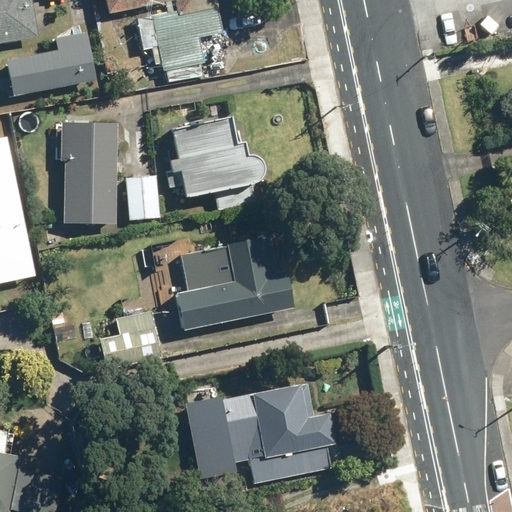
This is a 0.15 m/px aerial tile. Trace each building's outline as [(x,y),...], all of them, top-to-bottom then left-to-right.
[(0,0),(0,42),(36,37),(29,0),(0,0)] [(157,47),(162,71),(203,62),(198,37),(221,32),(214,0),(103,0),(106,13),(171,0),(173,0),(176,11),(136,19),(142,50),(157,47)] [(3,58),(10,96),(93,81),(84,33),(52,39),(54,48),(3,58)] [(168,129),(182,198),(212,192),(216,210),(254,202),(250,184),(257,177),(257,167),(251,157),(240,158),(237,143),(231,144),(226,118),(168,129)] [(62,160),(61,222),(114,223),(116,123),(59,122),(58,160),(62,160)] [(0,278),(35,272),(6,133),(0,134),(0,278)] [(125,177),(129,219),(157,217),(154,175),(125,177)] [(172,295),(179,330),(288,308),(281,270),(275,272),(267,237),(157,260),(165,296),(172,295)] [(98,337),(105,369),(161,358),(151,309),(113,317),(117,333),(98,337)] [(182,404),(197,478),(232,471),(230,463),(247,460),(252,483),(328,468),(324,446),(331,444),(324,412),(310,415),(303,382),(216,400),(216,397),(182,404)] [(0,510),(7,511),(9,511),(20,455),(0,451),(0,510)]
